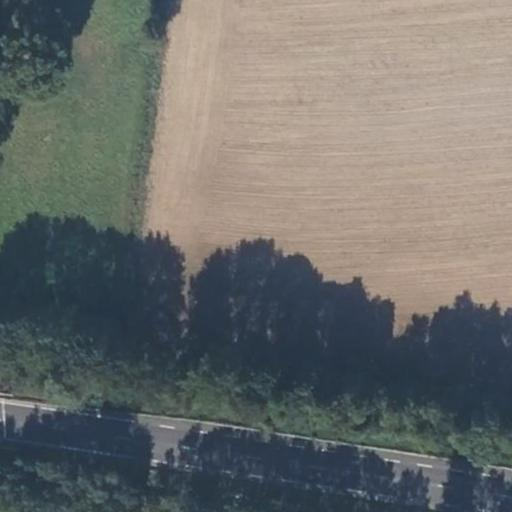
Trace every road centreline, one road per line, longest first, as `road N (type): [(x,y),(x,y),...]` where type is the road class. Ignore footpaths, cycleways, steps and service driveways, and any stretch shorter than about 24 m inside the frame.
road 1 (primary): [(0,418),(511,494)]
road 2 (track): [(172,335),(147,511)]
